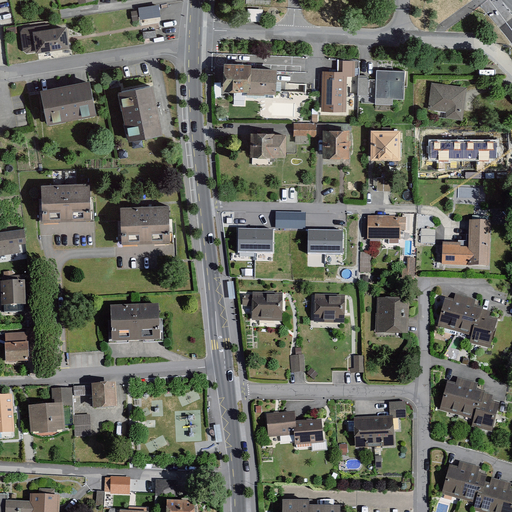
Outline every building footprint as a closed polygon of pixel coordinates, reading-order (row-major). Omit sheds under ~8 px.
[(138,5),(139,17),(160,14),(158,4),(138,5)] [(263,10),(248,9),(248,22),(262,22),(263,10)] [(61,21),(19,27),(22,52),(65,45),(61,21)] [(246,64),(218,64),(217,91),(245,91),(246,68),(246,64)] [(274,96),(275,69),(246,68),(245,91),(245,95),(274,96)] [(404,100),(405,72),(377,71),(375,105),(393,105),(393,100),(404,100)] [(346,77),(321,76),(320,111),(345,112),(346,77)] [(369,76),(359,77),(359,93),(369,93),(369,76)] [(84,80),(36,90),(43,126),(91,116),(84,80)] [(466,87),(431,83),(427,115),(462,120),(466,87)] [(148,85),(114,92),(124,143),(159,136),(148,85)] [(294,120),(293,134),(316,135),(316,121),(294,120)] [(349,130),(319,130),(319,161),(349,161),(349,130)] [(399,132),(369,130),(368,160),(397,161),(399,132)] [(283,135),(248,133),(246,158),(281,160),(283,135)] [(460,137),(430,137),(430,161),(460,161),(460,137)] [(391,191),(392,178),(375,178),(375,191),(391,191)] [(86,183),(36,184),(37,222),(87,221),(86,183)] [(165,206),(116,207),(116,242),(165,242),(165,206)] [(306,229),(307,212),(277,211),(276,228),(306,229)] [(367,239),(400,239),(400,215),(367,215),(367,239)] [(486,222),(466,221),(465,247),(441,245),(439,266),(483,268),(486,222)] [(20,225),(0,228),(0,253),(24,250),(20,225)] [(273,229),(238,228),(237,250),(272,251),(273,229)] [(308,228),(308,251),(342,252),(343,229),(308,228)] [(308,254),(308,266),(324,266),(324,253),(308,254)] [(362,255),(361,271),(370,272),(371,256),(362,255)] [(25,279),(2,280),(3,306),(26,306),(25,279)] [(252,320),(282,321),(282,294),(252,294),(252,320)] [(314,294),(314,322),(344,322),(345,294),(314,294)] [(500,314),(443,297),(434,330),(490,346),(500,314)] [(405,300),(375,298),(373,333),(404,334),(405,300)] [(155,305),(106,306),(107,343),(156,341),(155,305)] [(29,341),(5,342),(6,361),(30,360),(29,341)] [(291,355),(293,371),(307,370),(305,354),(291,355)] [(349,369),(349,374),(361,373),(361,357),(352,357),(352,369),(349,369)] [(501,398),(445,379),(434,412),(490,430),(501,398)] [(112,384),(87,384),(88,409),(113,408),(112,384)] [(53,392),(53,406),(58,406),(58,408),(72,407),(71,391),(53,392)] [(7,396),(0,396),(0,425),(9,425),(7,396)] [(404,402),(386,403),(387,417),(390,417),(390,419),(404,418),(404,402)] [(53,406),(24,407),(25,438),(59,436),(58,408),(58,406),(53,406)] [(88,416),(73,417),(75,437),(89,436),(88,416)] [(290,416),(264,417),(265,439),(292,438),(291,424),(290,416)] [(387,417),(350,419),(351,449),(391,447),(390,419),(390,417),(387,417)] [(320,422),(291,424),(292,438),(292,446),(321,444),(320,422)] [(511,511),(511,509),(511,484),(447,465),(438,498),(484,511),(511,511)] [(129,479),(107,478),(107,495),(128,495),(129,479)] [(157,478),(156,492),(179,494),(179,480),(157,478)] [(57,511),(59,498),(29,496),(29,503),(28,511),(57,511)] [(310,500),(283,500),(282,511),(310,511),(310,506),(310,500)] [(28,511),(29,503),(3,502),(2,511),(28,511)] [(189,511),(190,503),(162,503),(161,511),(189,511)]
